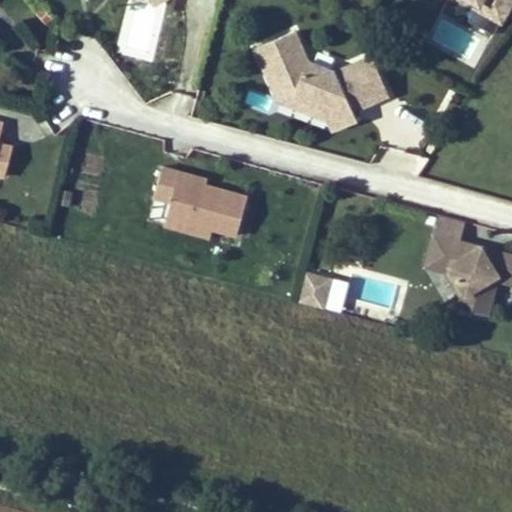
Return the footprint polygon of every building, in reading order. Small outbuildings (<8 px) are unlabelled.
[(511,0),(468,0),(476,4),(467,22),(492,36),(511,0)] [(36,13),(46,24),(52,19),(43,7),(36,13)] [(336,71),(307,60),(295,30),(255,48),(279,101),(294,94),(322,105),(333,129),(356,119),(349,101),(358,96),(362,106),(389,94),(372,55),(336,71)] [(279,101),(329,120),(322,105),(294,94),(279,101)] [(351,105),(360,101),(358,96),(349,101),(351,105)] [(0,142),(0,174),(5,176),(13,146),(0,142)] [(170,202),(167,215),(212,228),(237,234),(247,196),(205,184),(178,176),(180,171),(163,166),(154,197),(170,202)] [(207,178),(180,171),(178,176),(205,184),(207,178)] [(58,203),(69,206),(72,191),(61,189),(58,203)] [(511,283),(511,254),(507,253),(492,262),(482,246),(460,240),(465,221),(438,214),(425,265),(443,270),(444,269),(449,266),(466,293),(464,300),(490,307),(497,280),(511,283)] [(212,228),(167,215),(164,224),(210,237),(212,228)] [(507,253),(482,246),(492,262),(507,253)] [(466,293),(449,266),(444,269),(459,294),(456,307),(488,315),(490,307),(464,300),(466,293)] [(299,301),(323,308),(331,279),(307,272),(299,301)] [(59,477),(56,497),(79,500),(82,480),(59,477)]
